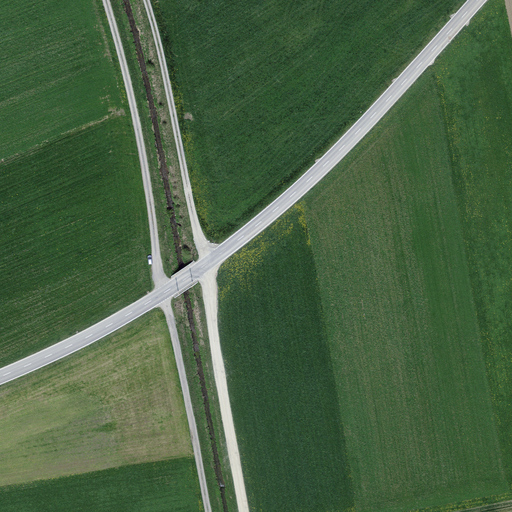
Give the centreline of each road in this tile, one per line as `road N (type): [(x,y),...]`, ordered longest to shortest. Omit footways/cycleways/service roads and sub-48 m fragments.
road 1 (tertiary): [(0,376),(162,293),(277,208),(477,0)]
road 2 (track): [(208,511),(130,93),(105,0)]
road 3 (track): [(146,0),(208,262),(243,511)]
